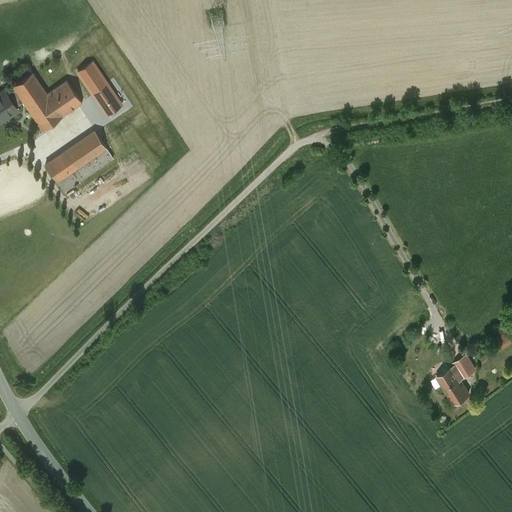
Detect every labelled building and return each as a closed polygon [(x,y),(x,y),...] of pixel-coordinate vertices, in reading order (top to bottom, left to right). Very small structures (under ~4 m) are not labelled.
[(92,62),(78,72),(107,114),(121,105),(92,62)] [(43,129),(82,102),(66,80),(46,94),(32,72),(13,85),(16,90),(23,100),(43,129)] [(3,119),(17,109),(15,105),(23,100),(16,90),(8,95),(5,91),(0,93),(0,123),(4,121),(3,119)] [(113,157),(95,131),(45,164),(64,191),(113,157)] [(511,337),(505,328),(490,339),(500,352),(511,342),(511,337)] [(480,362),(470,347),(440,369),(459,396),(476,384),(467,371),(480,362)]
